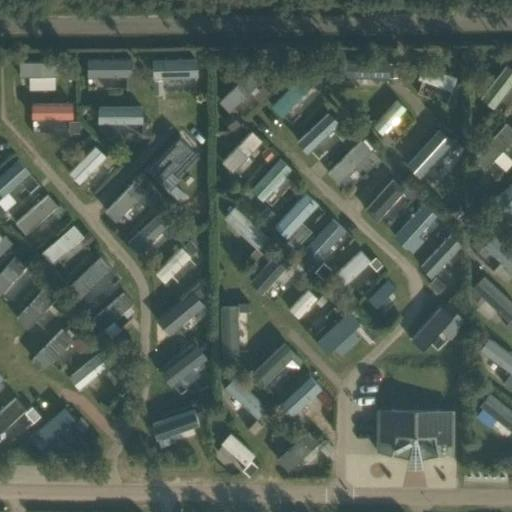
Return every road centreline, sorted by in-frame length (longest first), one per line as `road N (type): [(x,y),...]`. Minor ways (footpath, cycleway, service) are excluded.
road 1 (residential): [(511,25),(0,26)]
road 2 (track): [(1,316),(14,364),(105,421),(121,441)]
